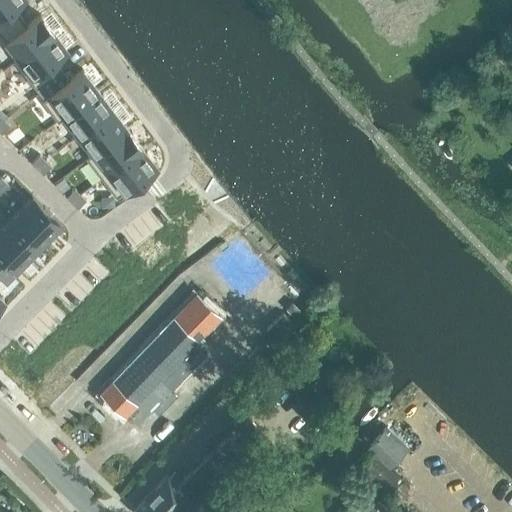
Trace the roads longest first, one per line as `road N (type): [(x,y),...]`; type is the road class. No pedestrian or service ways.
road 1 (residential): [(61,0),(177,151),(176,174),(88,243),(0,341)]
road 2 (unknown): [(21,436),(163,302)]
road 3 (tertiary): [(93,511),(0,414)]
